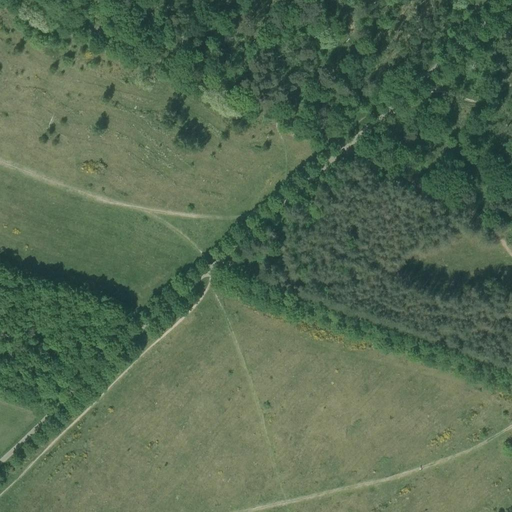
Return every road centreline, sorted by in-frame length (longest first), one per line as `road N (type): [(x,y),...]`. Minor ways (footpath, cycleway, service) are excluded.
road 1 (unknown): [(0,163),(153,214),(229,219),(273,205),(348,147)]
road 2 (track): [(208,273),(511,383)]
road 3 (track): [(0,461),(208,273)]
road 4 (track): [(348,147),(511,2)]
road 5 (unknown): [(336,142),(363,118),(400,113),(437,86),(475,101),(511,84)]
road 6 (track): [(348,147),(471,204),(511,245)]
road 7 (track): [(208,273),(348,147)]
